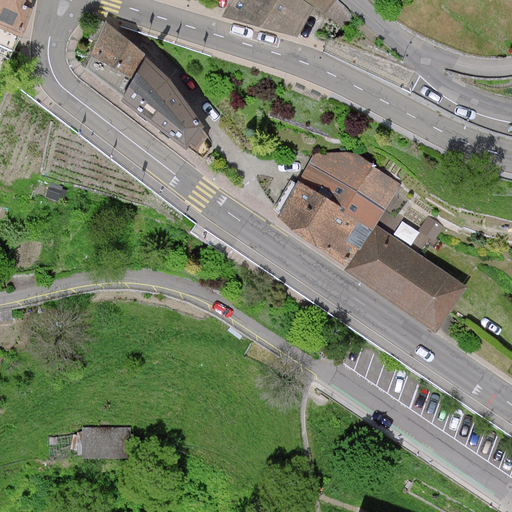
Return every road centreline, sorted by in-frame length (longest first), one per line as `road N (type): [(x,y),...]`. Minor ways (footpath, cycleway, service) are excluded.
road 1 (tertiary): [(66,0),(48,43),(64,89),(203,195),(511,405)]
road 2 (residential): [(0,301),(95,280),(186,289),(511,490)]
road 3 (tertiary): [(511,157),(303,63),(105,0)]
road 4 (residential): [(511,111),(449,87),(410,50)]
